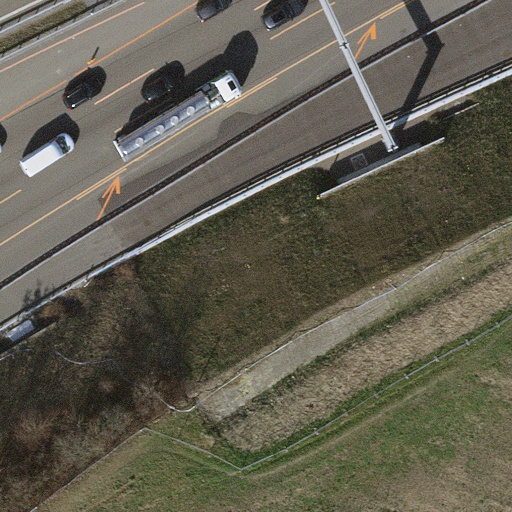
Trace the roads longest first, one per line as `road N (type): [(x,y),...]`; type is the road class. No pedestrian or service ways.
road 1 (motorway): [(0,184),(304,0)]
road 2 (track): [(173,435),(66,511)]
